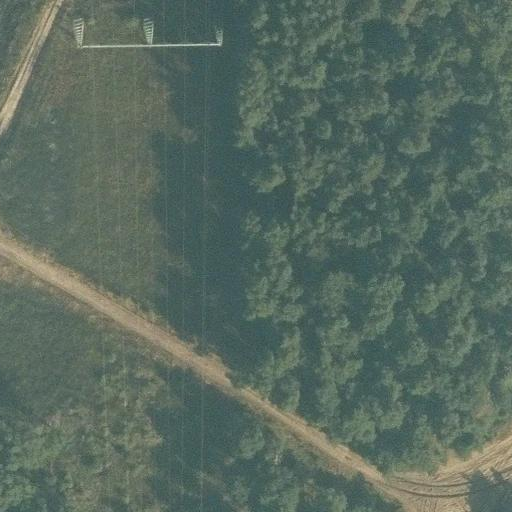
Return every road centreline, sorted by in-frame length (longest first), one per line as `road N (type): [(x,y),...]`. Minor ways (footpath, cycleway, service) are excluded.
road 1 (track): [(0,241),(242,384),(431,511)]
road 2 (track): [(0,119),(49,0)]
